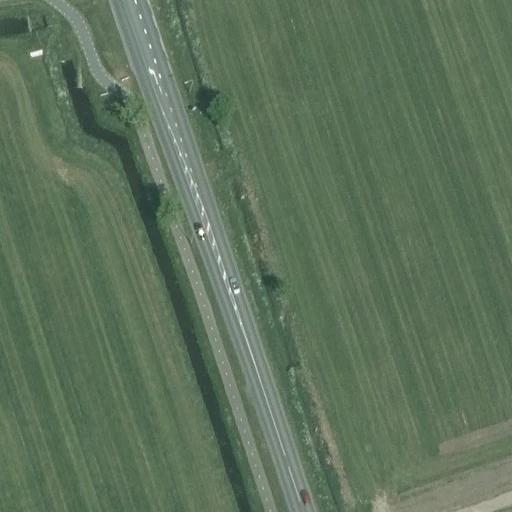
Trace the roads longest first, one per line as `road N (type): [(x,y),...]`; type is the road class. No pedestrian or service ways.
road 1 (primary): [(307,511),(140,0)]
road 2 (primary): [(113,0),(276,462)]
